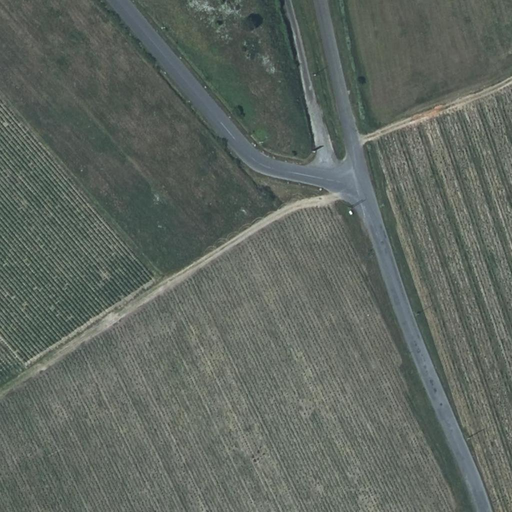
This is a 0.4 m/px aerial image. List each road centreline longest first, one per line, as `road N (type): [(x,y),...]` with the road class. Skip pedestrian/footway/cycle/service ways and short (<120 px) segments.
road 1 (track): [(0,396),(290,205),(331,196),(338,182),(285,0)]
road 2 (unclassified): [(486,511),(408,325),(362,187),(319,0)]
road 3 (track): [(352,142),(511,82)]
